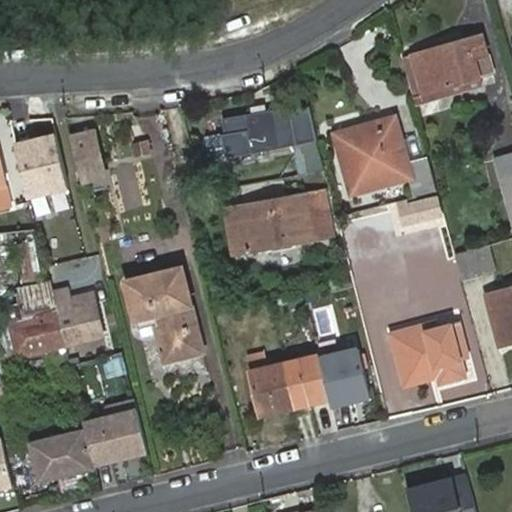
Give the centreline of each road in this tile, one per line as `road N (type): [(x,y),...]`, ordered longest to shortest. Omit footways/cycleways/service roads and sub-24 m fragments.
road 1 (residential): [(511,417),(127,511)]
road 2 (unclassified): [(357,0),(253,55),(0,84)]
